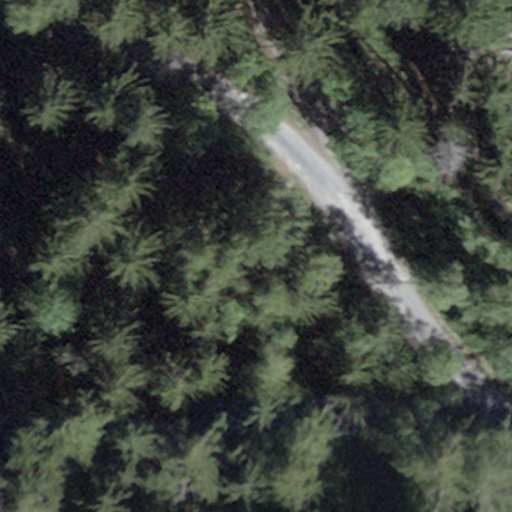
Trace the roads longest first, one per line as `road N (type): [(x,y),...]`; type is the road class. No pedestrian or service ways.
road 1 (unclassified): [(0,27),(95,32),(135,43),(230,91),(330,192),(424,322),(511,404)]
road 2 (track): [(330,192),(340,151),(276,0)]
